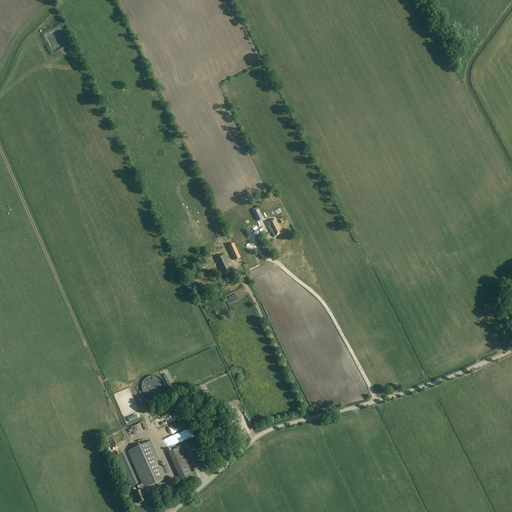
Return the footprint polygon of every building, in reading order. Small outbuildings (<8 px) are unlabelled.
[(53,32),(57,45),(65,43),(61,30),(53,32)] [(43,35),(48,46),(54,43),(49,32),(43,35)] [(257,222),(263,219),(258,210),(257,208),(252,210),(254,212),(253,213),(257,222)] [(274,238),(283,233),(275,219),(266,224),(271,233),(272,233),(274,238)] [(251,252),(254,250),(250,241),(246,243),(251,252)] [(232,262),(237,259),(233,250),(227,252),(232,262)] [(215,259),(217,262),(219,265),(218,265),(221,271),(223,276),(232,272),(229,267),(227,264),(229,263),(225,254),(215,259)] [(130,422),(138,418),(136,414),(128,418),(130,422)] [(167,479),(165,474),(170,472),(167,466),(162,468),(151,441),(128,451),(142,484),(137,486),(139,491),(134,493),(138,504),(145,500),(143,494),(144,494),(142,490),(144,489),(167,479)] [(129,488),(136,485),(123,454),(115,457),(129,488)] [(188,466),(177,471),(182,484),(193,479),(188,466)]
